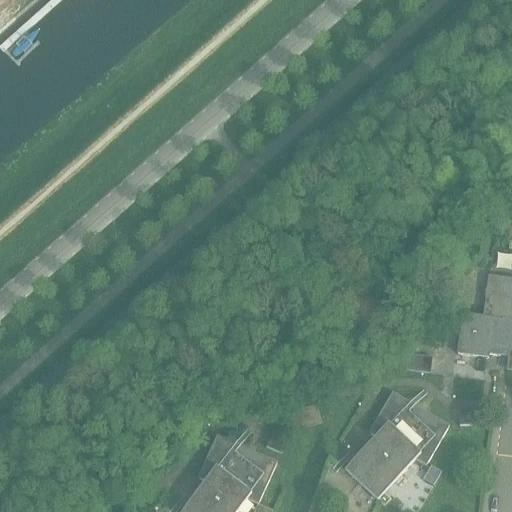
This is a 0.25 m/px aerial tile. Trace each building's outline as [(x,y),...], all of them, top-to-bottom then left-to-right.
[(511,279),(489,276),(484,317),(464,314),(459,354),(489,358),(491,344),(511,346),(511,350),(511,362),(511,279)] [(407,356),(405,371),(430,374),(431,359),(407,356)] [(449,427),(392,394),(369,434),(376,439),(362,454),(365,457),(356,466),(353,463),(345,471),(383,508),(391,500),(381,492),(391,481),(394,484),(415,461),(426,467),(449,427)] [(314,407),(283,416),(289,435),(319,426),(314,407)] [(458,411),(459,427),(475,426),(475,410),(458,411)] [(266,449),(281,455),(287,440),(272,434),(266,449)] [(277,464),(217,437),(198,479),(205,483),(193,500),(196,502),(188,511),(187,511),(184,510),(182,511),(238,511),(247,501),(258,506),(277,464)]
